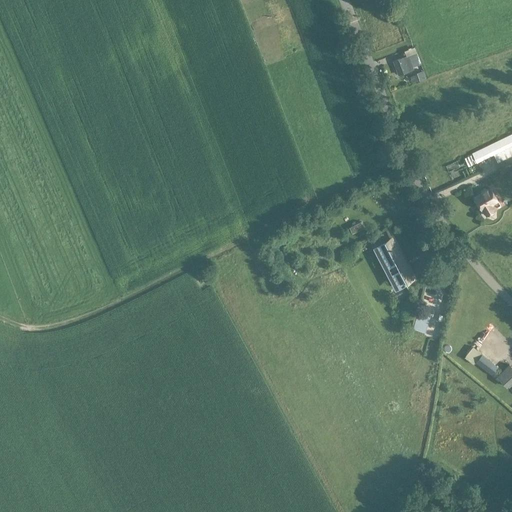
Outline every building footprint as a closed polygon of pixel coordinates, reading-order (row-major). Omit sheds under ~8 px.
[(406,56),(393,60),(398,74),(414,69),(413,67),(421,64),(416,52),(406,56)] [(418,74),(420,79),(420,80),(426,78),(423,71),(417,73),(418,74)] [(493,154),(511,144),(511,132),(472,152),(472,153),(473,154),(477,162),(493,154)] [(511,155),(497,162),(496,163),(501,172),(511,166),(511,155)] [(440,161),(444,168),(452,165),(448,157),(440,161)] [(479,163),(442,183),(446,190),(483,170),(479,163)] [(489,187),(474,196),(482,209),(483,209),(487,215),(487,214),(490,216),(493,213),(493,211),(495,210),(492,203),(497,200),(489,187)] [(392,239),(379,246),(400,285),(412,278),(392,239)] [(425,324),(415,321),(414,327),(424,330),(425,324)] [(486,370),(493,361),(466,342),(460,351),(486,370)] [(507,386),(511,381),(511,365),(509,363),(497,375),(507,386)]
